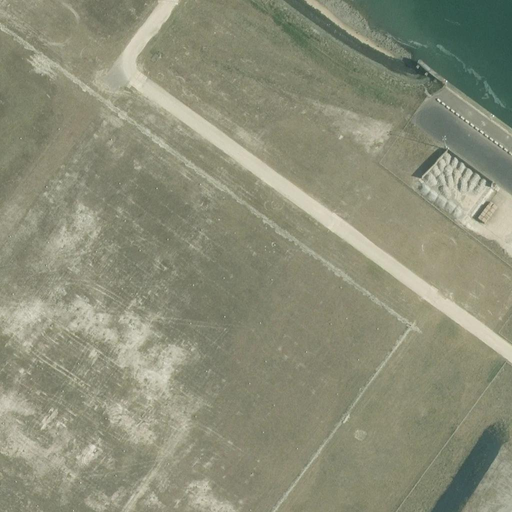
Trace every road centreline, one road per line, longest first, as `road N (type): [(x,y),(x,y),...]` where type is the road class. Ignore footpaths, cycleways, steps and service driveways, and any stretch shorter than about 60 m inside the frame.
road 1 (unclassified): [(511,357),(119,70),(169,0)]
road 2 (unknown): [(158,15),(411,102),(511,157)]
road 3 (unknown): [(0,225),(119,70)]
